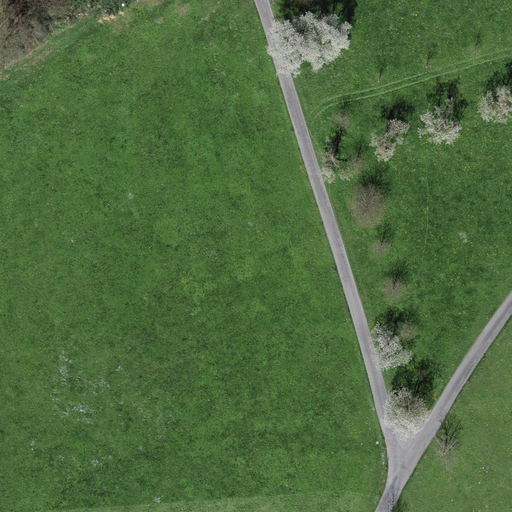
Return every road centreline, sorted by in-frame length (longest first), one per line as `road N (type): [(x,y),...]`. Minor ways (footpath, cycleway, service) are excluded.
road 1 (unclassified): [(402,469),(259,0)]
road 2 (unclassified): [(511,301),(402,469)]
